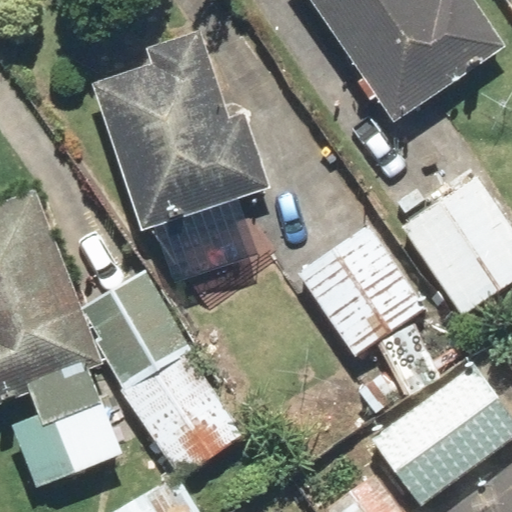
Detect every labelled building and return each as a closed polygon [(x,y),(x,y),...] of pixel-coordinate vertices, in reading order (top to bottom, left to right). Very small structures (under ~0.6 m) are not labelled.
[(311,0),(396,123),(508,47),(475,0),(311,0)] [(151,58),(94,76),(143,234),(278,192),(250,101),(230,107),(206,29),(148,47),(151,58)] [(334,173),(263,225),(360,356),(430,304),(334,173)] [(511,223),(477,175),(403,228),(467,318),(511,285),(511,223)] [(84,305),(37,189),(0,203),(0,407),(29,396),(36,415),(11,425),(37,491),(130,453),(94,372),(111,367),(169,480),(116,511),(201,511),(183,482),(250,445),(151,268),(84,305)] [(372,440),(422,507),(511,440),(511,414),(475,364),(372,440)] [(511,511),(511,465),(449,511),(511,511)] [(404,511),(377,473),(327,509),(328,511),(404,511)]
